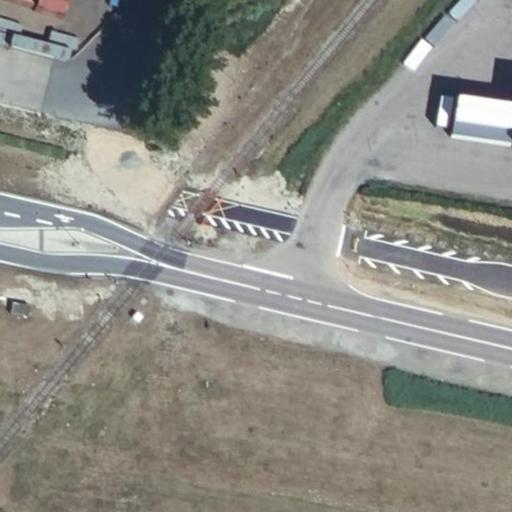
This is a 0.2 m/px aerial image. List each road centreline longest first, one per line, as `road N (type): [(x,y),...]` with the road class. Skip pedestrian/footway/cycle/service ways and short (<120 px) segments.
road 1 (tertiary): [(153,263),(511,348)]
road 2 (tertiary): [(153,263),(91,225),(0,206)]
road 3 (tertiary): [(0,250),(68,264),(153,263)]
